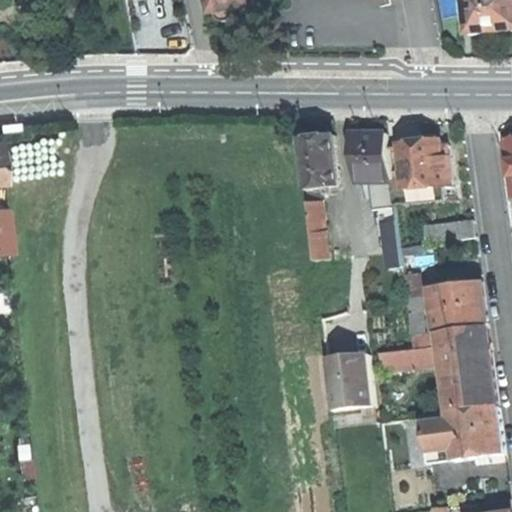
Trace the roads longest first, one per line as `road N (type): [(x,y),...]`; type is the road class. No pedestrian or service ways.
road 1 (residential): [(478,95),(511,346)]
road 2 (secondary): [(208,92),(436,94)]
road 3 (secondary): [(0,102),(208,92)]
